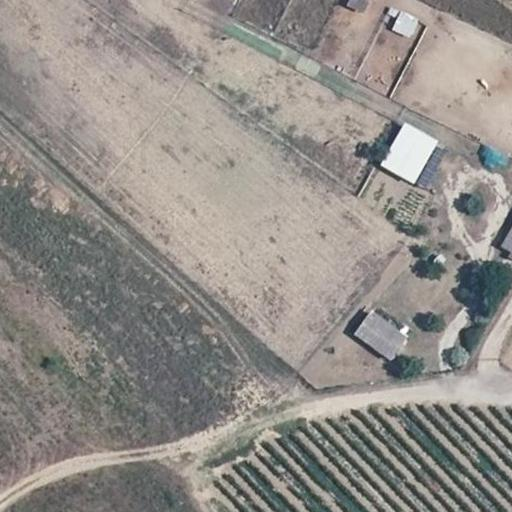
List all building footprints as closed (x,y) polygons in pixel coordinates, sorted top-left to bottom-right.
[(364,16),(371,0),(348,0),(345,7),(364,16)] [(410,39),(419,21),(400,11),(391,30),(410,39)] [(379,168),(412,185),(436,140),(402,123),(379,168)] [(511,224),(499,247),(511,254),(511,224)] [(368,311),(352,337),(393,361),(408,334),(368,311)]
